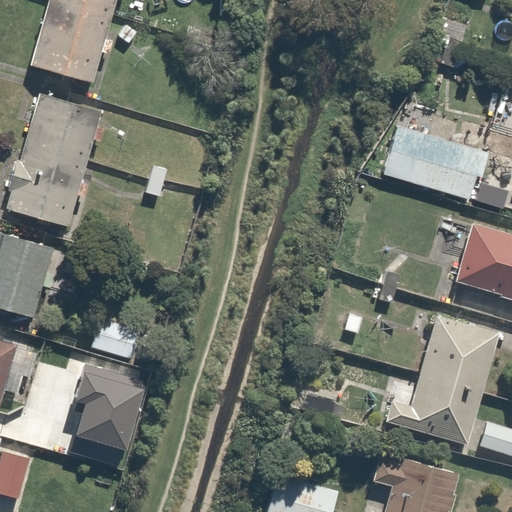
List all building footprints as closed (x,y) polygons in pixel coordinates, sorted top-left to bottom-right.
[(48,0),(27,68),(86,86),(112,0),(48,0)] [(101,111),(36,92),(2,210),(67,229),(101,111)] [(396,123),(380,174),(469,202),(485,151),(396,123)] [(172,170),(147,163),(139,194),(163,201),(172,170)] [(511,236),(469,224),(451,284),(511,301),(511,236)] [(0,315),(29,325),(54,250),(0,232),(0,315)] [(393,401),(385,425),(466,449),(502,329),(436,309),(407,405),(393,401)] [(100,310),(90,349),(133,361),(144,322),(100,310)] [(0,392),(13,349),(0,344),(0,392)] [(48,446),(57,448),(54,461),(72,465),(75,452),(86,454),(97,407),(59,398),(48,446)] [(511,428),(483,419),(473,448),(511,461),(511,428)] [(443,511),(454,472),(375,451),(367,483),(386,488),(379,511),(443,511)] [(274,475),(264,511),(330,511),(336,490),(274,475)]
